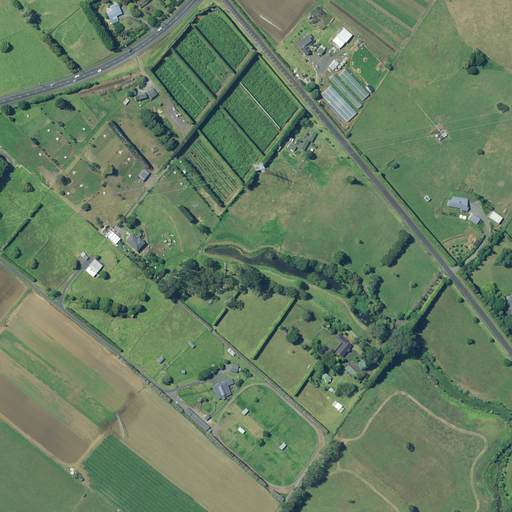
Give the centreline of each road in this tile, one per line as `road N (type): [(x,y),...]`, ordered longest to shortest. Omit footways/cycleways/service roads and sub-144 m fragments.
road 1 (unclassified): [(511,358),(224,0)]
road 2 (secondary): [(194,0),(106,66),(0,102)]
